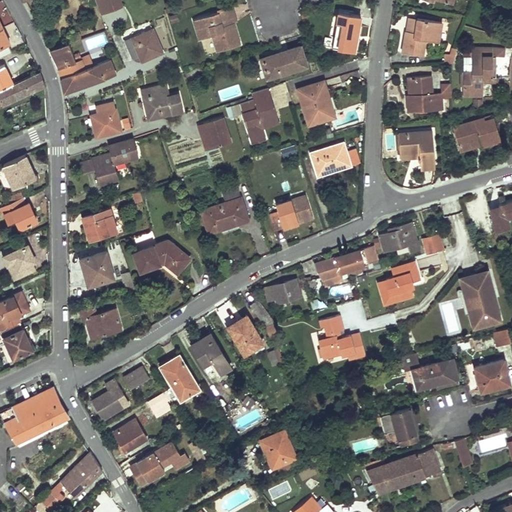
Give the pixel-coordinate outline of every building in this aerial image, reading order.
[(100,16),(115,10),(111,0),(94,0),(96,4),(100,16)] [(111,0),(115,10),(123,7),(119,0),(111,0)] [(231,5),(217,9),(218,12),(222,26),(233,22),(236,21),(231,5)] [(299,9),(302,18),(308,16),(305,8),(299,9)] [(324,36),(322,46),(351,51),(353,35),(356,36),(359,15),(348,13),(349,10),(338,8),(333,38),(324,36)] [(217,51),(239,45),(233,22),(222,26),(218,12),(192,20),(199,39),(212,35),(217,51)] [(417,18),(408,17),(406,31),(414,32),(417,18)] [(401,52),(422,55),(425,40),(438,42),(441,21),(417,18),(414,32),(406,31),(405,30),(401,52)] [(0,56),(12,51),(8,43),(10,41),(3,27),(0,28),(0,56)] [(153,55),(162,52),(152,29),(124,40),(132,58),(139,55),(139,57),(152,52),(153,55)] [(75,41),(80,39),(78,32),(64,37),(66,43),(68,42),(69,43),(75,41)] [(53,58),(57,68),(75,62),(75,61),(72,54),(69,43),(68,42),(66,43),(49,49),(53,58)] [(262,60),(267,77),(306,65),(300,45),(279,52),(280,55),(262,60)] [(462,71),(462,96),(482,95),(482,82),(482,76),(491,76),(492,47),(471,47),(471,53),(471,71),(462,71)] [(491,76),(495,76),(495,55),(503,56),(503,48),(492,47),(491,76)] [(79,52),(72,54),(75,61),(86,57),(84,50),(79,52)] [(61,80),(64,92),(106,77),(103,68),(108,67),(102,51),(86,57),(75,61),(75,62),(57,68),(61,80)] [(152,52),(139,57),(141,60),(153,55),(152,52)] [(279,52),(261,57),(262,60),(280,55),(279,52)] [(471,71),(471,53),(462,53),(462,71),(471,71)] [(0,89),(13,83),(7,72),(4,64),(0,66),(0,89)] [(11,70),(7,72),(13,83),(16,82),(11,70)] [(0,104),(45,84),(39,71),(16,82),(13,83),(0,89),(0,104)] [(407,112),(442,109),(441,98),(441,92),(432,92),(430,75),(412,76),(413,94),(408,94),(406,94),(407,112)] [(297,89),(307,124),(329,118),(321,92),(326,90),(323,81),(297,89)] [(147,88),(149,96),(143,97),(145,108),(149,107),(152,118),(183,110),(179,92),(168,95),(165,84),(147,88)] [(441,92),(441,98),(450,97),(449,84),(440,84),(441,92)] [(259,121),(277,116),(268,87),(251,93),(253,99),(259,121)] [(147,88),(141,89),(143,97),(149,96),(147,88)] [(326,90),(321,92),(329,118),(334,116),(326,90)] [(482,107),(483,99),(473,97),(472,105),(482,107)] [(251,142),(265,138),(262,128),(259,121),(253,99),(239,103),(251,142)] [(96,136),(121,130),(113,102),(95,107),(97,113),(94,114),(97,127),(94,128),(96,136)] [(31,104),(30,112),(41,114),(42,106),(31,104)] [(277,116),(259,121),(262,128),(279,123),(277,116)] [(202,139),(205,150),(230,142),(222,117),(202,123),(207,137),(202,139)] [(452,126),(458,145),(478,139),(480,145),(481,147),(501,141),(498,131),(493,117),(484,120),(484,117),(452,126)] [(124,129),(131,128),(129,118),(123,119),(124,129)] [(419,157),(420,169),(435,168),(432,130),(398,133),(400,153),(419,152),(419,157)] [(110,152),(91,158),(94,168),(99,185),(108,182),(118,179),(113,163),(138,156),(133,137),(108,145),(110,152)] [(478,139),(458,145),(459,152),(480,145),(478,139)] [(313,165),(317,176),(351,166),(351,165),(360,162),(355,148),(346,151),(343,142),(309,152),(312,161),(316,160),(317,164),(313,165)] [(27,163),(23,155),(2,164),(13,186),(35,176),(29,162),(27,163)] [(91,158),(80,161),(83,171),(94,168),(91,158)] [(200,209),(208,233),(220,229),(219,226),(237,221),(235,217),(246,214),(238,186),(222,192),(225,202),(200,209)] [(11,201),(22,196),(19,190),(8,195),(11,201)] [(137,202),(143,200),(140,191),(134,192),(137,202)] [(297,223),(312,218),(305,195),(275,204),(278,213),(269,216),(274,230),(283,227),(281,220),(290,217),(294,215),(297,223)] [(25,203),(22,196),(11,201),(0,206),(0,209),(2,214),(11,209),(20,228),(37,220),(31,207),(28,208),(26,203),(25,203)] [(511,199),(498,204),(500,211),(499,215),(492,217),(496,229),(510,225),(508,220),(510,217),(511,216),(511,199)] [(498,204),(489,207),(492,217),(499,215),(500,211),(498,204)] [(103,234),(116,230),(109,208),(82,216),(87,235),(102,230),(103,234)] [(237,221),(219,226),(220,229),(248,219),(246,214),(235,217),(237,221)] [(389,231),(379,234),(384,250),(400,245),(402,252),(409,250),(420,247),(418,239),(417,239),(412,222),(392,227),(394,230),(389,231)] [(102,230),(87,235),(88,238),(103,234),(102,230)] [(430,235),(434,250),(443,248),(439,233),(430,235)] [(430,235),(422,238),(426,253),(434,250),(430,235)] [(164,261),(177,272),(189,257),(167,239),(133,252),(139,271),(164,261)] [(33,256),(27,244),(10,251),(16,265),(9,268),(14,279),(35,269),(32,261),(31,257),(33,256)] [(377,255),(374,244),(364,247),(367,258),(377,255)] [(323,260),(331,275),(368,263),(367,258),(364,247),(323,260)] [(93,283),(113,278),(105,250),(80,258),(85,277),(91,276),(93,283)] [(16,265),(10,251),(3,254),(9,268),(16,265)] [(315,278),(317,286),(324,284),(334,281),(331,275),(323,260),(314,263),(321,277),(315,278)] [(413,263),(392,269),(395,278),(387,280),(379,284),(382,297),(385,304),(392,302),(411,296),(409,288),(407,283),(410,282),(419,280),(413,263)] [(500,319),(487,270),(460,277),(473,326),(500,319)] [(124,280),(126,289),(135,286),(132,278),(124,280)] [(277,303),(301,295),(296,278),(265,288),(269,300),(276,298),(277,303)] [(129,297),(138,294),(135,286),(126,289),(129,297)] [(27,305),(21,291),(12,295),(0,300),(0,311),(4,320),(0,321),(0,330),(19,322),(16,315),(27,310),(25,306),(27,305)] [(249,305),(265,325),(275,322),(258,299),(249,305)] [(94,336),(121,329),(114,308),(95,313),(94,306),(79,310),(82,319),(85,318),(88,329),(91,328),(94,336)] [(246,314),(236,320),(237,321),(239,324),(248,318),(246,314)] [(337,338),(335,331),(339,330),(344,329),(339,314),(320,319),(322,326),(324,326),(328,337),(318,340),(323,358),(340,353),(341,355),(346,353),(348,358),(366,353),(360,331),(341,337),(337,338)] [(243,354),(263,342),(248,318),(239,324),(237,321),(228,327),(243,354)] [(22,329),(19,322),(0,330),(0,335),(1,338),(4,337),(13,357),(34,348),(29,337),(27,338),(23,329),(22,329)] [(278,331),(275,322),(265,325),(268,334),(278,331)] [(496,346),(511,342),(507,327),(492,331),(496,346)] [(220,372),(230,367),(210,333),(190,344),(203,365),(213,360),(220,372)] [(267,351),(272,364),(279,362),(274,349),(267,351)] [(447,385),(457,382),(456,377),(457,377),(455,369),(456,369),(454,362),(452,362),(450,358),(419,366),(415,352),(400,356),(404,370),(412,368),(417,387),(434,383),(446,380),(447,384),(447,385)] [(180,399),(199,387),(179,353),(160,365),(180,399)] [(474,366),(480,391),(491,388),(489,384),(508,380),(504,359),(500,360),(474,366)] [(123,377),(129,388),(149,376),(142,365),(123,377)] [(103,418),(128,403),(113,378),(105,383),(109,390),(94,398),(100,408),(98,410),(103,418)] [(508,380),(489,384),(491,388),(510,383),(508,380)] [(8,426),(7,427),(16,442),(68,416),(60,401),(53,386),(12,405),(12,407),(1,412),(8,426)] [(147,400),(151,408),(161,403),(165,400),(170,397),(165,390),(147,400)] [(94,398),(92,400),(98,410),(100,408),(94,398)] [(400,446),(417,441),(416,434),(418,433),(415,423),(415,422),(412,422),(411,416),(413,415),(412,414),(410,407),(379,415),(383,433),(395,430),(397,439),(398,439),(400,446)] [(417,413),(412,414),(413,415),(411,416),(412,422),(415,422),(415,423),(420,422),(417,413)] [(124,451),(147,438),(135,418),(126,423),(127,423),(115,431),(123,445),(121,446),(124,451)] [(188,437),(192,435),(186,424),(182,426),(188,437)] [(182,426),(178,429),(184,439),(188,437),(182,426)] [(275,464),(296,455),(284,428),(259,439),(263,448),(267,447),(275,464)] [(471,462),(461,438),(453,440),(462,465),(471,462)] [(161,447),(170,462),(184,453),(175,439),(161,447)] [(196,456),(191,459),(195,466),(207,459),(194,440),(188,444),(196,456)] [(267,447),(263,448),(271,466),(275,464),(267,447)] [(436,472),(437,475),(441,474),(432,447),(384,463),(383,458),(364,463),(367,468),(364,470),(377,492),(425,475),(436,472)] [(61,482),(69,491),(74,496),(102,469),(91,452),(61,482)] [(130,466),(140,484),(164,470),(153,452),(144,457),(144,455),(140,457),(142,459),(130,466)] [(296,455),(275,464),(278,471),(305,460),(302,453),(296,455)] [(61,482),(57,486),(65,495),(69,491),(61,482)] [(60,500),(65,495),(57,486),(51,491),(60,500)] [(51,491),(41,502),(49,509),(51,506),(53,507),(60,500),(51,491)] [(291,511),(319,511),(318,510),(321,508),(310,496),(291,511)] [(511,511),(511,502),(503,506),(504,511),(511,511)]
